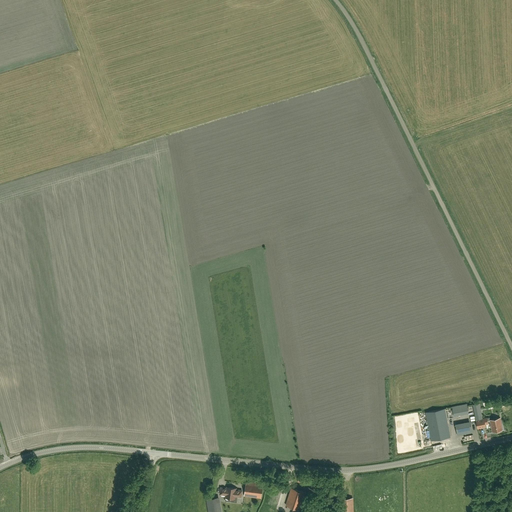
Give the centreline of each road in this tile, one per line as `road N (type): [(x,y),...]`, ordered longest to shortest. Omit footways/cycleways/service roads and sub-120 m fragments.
road 1 (unclassified): [(511,347),(335,0)]
road 2 (tertiary): [(156,453),(362,469),(511,438)]
road 3 (tertiary): [(0,468),(64,449),(156,453)]
